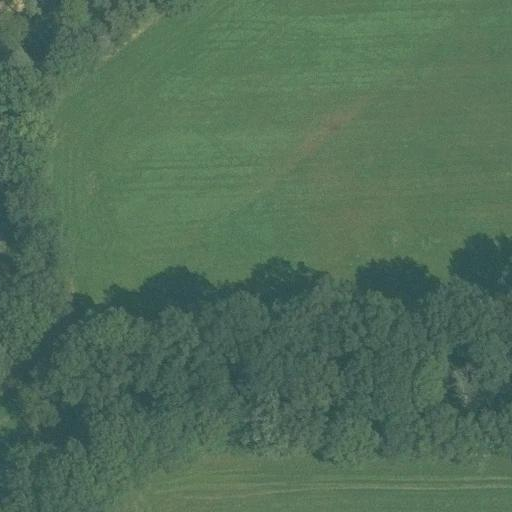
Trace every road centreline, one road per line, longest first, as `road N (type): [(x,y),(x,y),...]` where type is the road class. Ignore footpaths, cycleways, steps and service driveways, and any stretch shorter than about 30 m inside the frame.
road 1 (track): [(0,409),(38,378),(63,462),(83,448),(191,428),(511,437)]
road 2 (track): [(38,378),(33,363),(89,336),(511,301)]
road 3 (track): [(0,90),(14,260),(33,363)]
